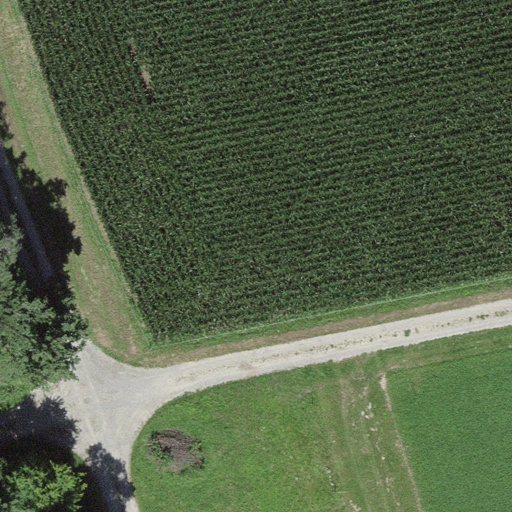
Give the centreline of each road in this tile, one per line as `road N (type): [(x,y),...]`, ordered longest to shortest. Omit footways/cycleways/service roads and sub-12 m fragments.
road 1 (track): [(511,325),(105,410),(138,511)]
road 2 (track): [(0,446),(105,410),(0,156)]
